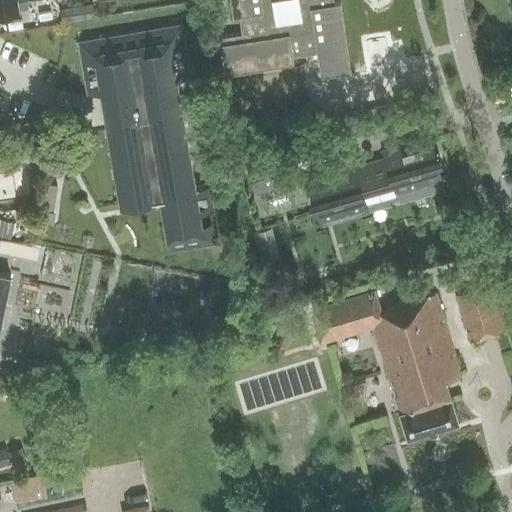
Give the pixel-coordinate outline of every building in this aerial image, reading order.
[(0,0),(0,15),(18,13),(18,10),(29,9),(27,0),(0,0)] [(230,0),(233,15),(239,14),(242,33),(219,36),(224,72),(294,61),(293,55),(318,52),(321,76),(351,71),(340,3),(335,4),(334,0),(230,0)] [(94,5),(96,15),(110,12),(109,2),(94,5)] [(62,21),(93,16),(91,4),(60,9),(62,21)] [(181,22),(77,40),(86,95),(103,92),(105,106),(122,204),(162,198),(169,237),(171,251),(219,242),(210,189),(194,192),(174,79),(191,76),(181,22)] [(390,113),(389,104),(357,109),(358,118),(390,113)] [(309,181),(321,223),(445,187),(430,138),(385,151),(387,158),(309,181)] [(286,182),(278,153),(245,162),(253,191),(286,182)] [(0,169),(0,195),(18,200),(24,175),(0,169)] [(60,185),(50,184),(47,208),(57,209),(60,185)] [(0,323),(10,275),(0,272),(0,323)] [(456,295),(470,341),(503,331),(490,285),(456,295)] [(435,292),(380,308),(374,288),(310,307),(320,342),(373,326),(406,439),(457,424),(450,398),(449,398),(442,383),(460,377),(435,292)] [(248,352),(245,338),(225,343),(229,357),(248,352)] [(354,388),(365,385),(363,374),(351,377),(354,388)] [(42,476),(11,481),(14,500),(45,496),(42,476)] [(150,511),(148,503),(121,509),(121,511),(150,511)]
